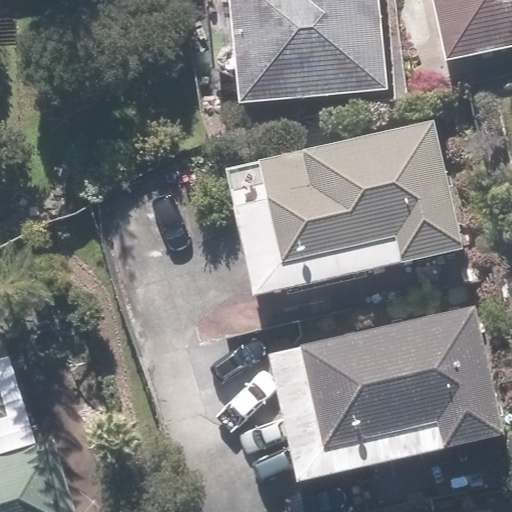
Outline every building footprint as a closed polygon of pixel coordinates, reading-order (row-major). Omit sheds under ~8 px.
[(215,0),(229,117),(386,100),(375,0),(215,0)] [(511,0),(420,0),(436,71),(511,54),(511,0)] [(429,128),(218,176),(248,307),(459,260),(429,128)] [(470,309),(258,361),(292,497),(503,446),(470,309)] [(0,354),(0,511),(68,511),(47,445),(31,450),(0,354)]
